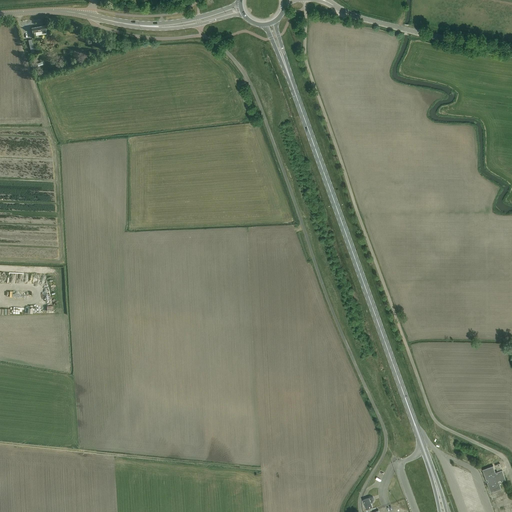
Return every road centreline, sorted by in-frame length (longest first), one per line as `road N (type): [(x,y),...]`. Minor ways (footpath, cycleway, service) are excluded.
road 1 (unclassified): [(511,479),(502,458),(430,415),(307,66),(304,0)]
road 2 (unclassified): [(360,511),(359,497),(382,457),(381,422),(339,333),(254,95),(199,24)]
road 3 (primary): [(412,421),(292,89)]
road 4 (unclassified): [(511,50),(362,18),(320,0)]
road 5 (tertiary): [(0,14),(55,11),(153,26)]
